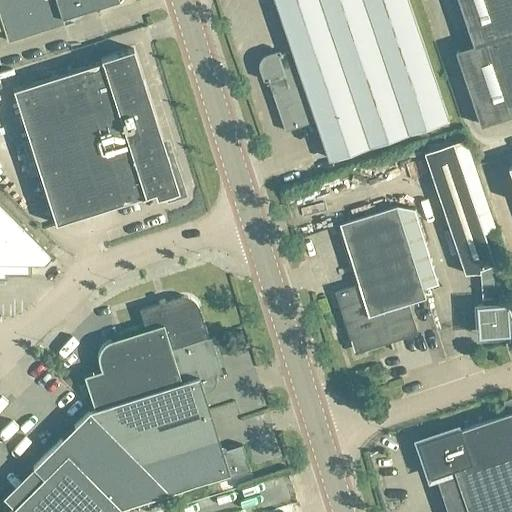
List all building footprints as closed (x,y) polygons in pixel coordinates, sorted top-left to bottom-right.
[(112,0),(0,0),(0,18),(7,39),(7,40),(64,22),(62,16),(90,7),(98,11),(102,4),(112,0)] [(449,118),(408,0),(277,0),(294,49),(291,50),(279,54),(276,56),(274,59),(271,57),(268,59),(265,62),(265,68),(269,70),(267,73),(268,77),(286,131),(318,120),(331,159),(449,118)] [(511,114),(511,0),(459,0),(475,44),(457,50),(481,125),(511,114)] [(178,191),(133,48),(100,58),(101,61),(13,89),(37,166),(55,223),(154,192),(156,198),(178,191)] [(13,89),(0,92),(0,177),(37,166),(13,89)] [(510,333),(510,328),(511,327),(511,316),(494,264),(495,264),(454,142),(425,152),(467,273),(468,272),(481,272),(483,304),(477,304),(478,318),(480,318),(481,335),(510,333)] [(52,255),(0,203),(0,275),(31,275),(31,263),(44,263),(52,255)] [(424,287),(398,205),(340,223),(360,283),(335,291),(340,307),(344,306),(358,348),(416,330),(408,303),(427,297),(424,287)] [(439,282),(415,208),(398,205),(424,287),(439,282)] [(208,337),(199,307),(197,304),(195,301),(193,299),(190,297),(187,296),(184,295),(181,295),(178,296),(175,297),(165,300),(166,303),(160,305),(159,302),(139,308),(145,329),(153,354),(170,348),(208,337)] [(181,382),(170,348),(153,354),(145,329),(110,340),(107,341),(105,343),(104,343),(102,345),(100,347),(99,350),(98,353),(97,356),(98,360),(98,363),(101,370),(83,375),(84,379),(89,392),(94,408),(94,409),(181,382)] [(222,450),(209,410),(209,408),(202,389),(208,387),(212,379),(210,373),(219,371),(208,337),(170,348),(181,382),(94,409),(94,408),(91,409),(88,410),(96,418),(97,418),(97,419),(169,492),(217,476),(218,480),(250,470),(242,444),(226,449),(222,450)] [(84,379),(76,382),(80,395),(89,392),(84,379)] [(511,399),(511,398),(503,401),(507,413),(511,411),(511,399)] [(114,511),(118,508),(169,492),(97,419),(97,418),(96,418),(88,410),(32,466),(43,477),(7,511),(114,511)] [(511,411),(507,413),(461,427),(421,441),(433,478),(439,476),(439,474),(455,469),(459,481),(468,507),(511,492),(511,411)] [(511,511),(511,492),(468,507),(469,511),(511,511)]
